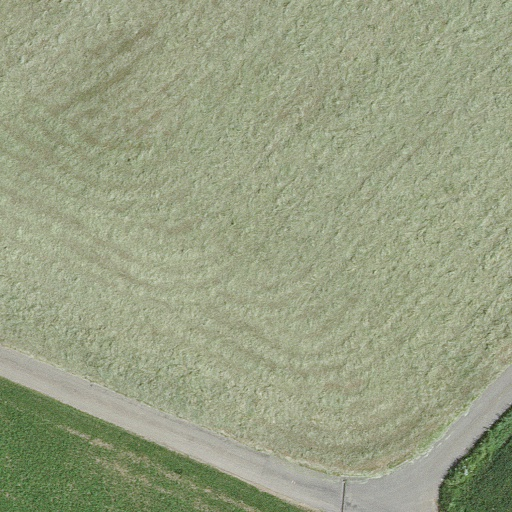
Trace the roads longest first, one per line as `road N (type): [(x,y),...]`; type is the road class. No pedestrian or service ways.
road 1 (track): [(378,511),(0,362)]
road 2 (track): [(511,400),(404,511)]
